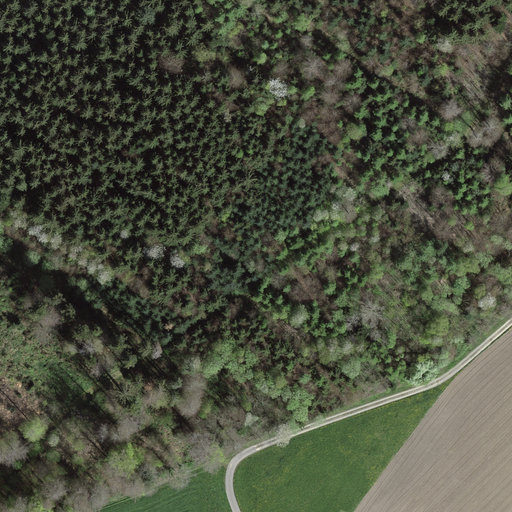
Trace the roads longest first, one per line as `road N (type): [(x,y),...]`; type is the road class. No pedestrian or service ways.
road 1 (track): [(511,53),(481,115),(450,150),(85,396),(0,463)]
road 2 (track): [(511,321),(435,382),(241,455),(228,477),(237,511)]
road 3 (track): [(75,511),(230,466)]
